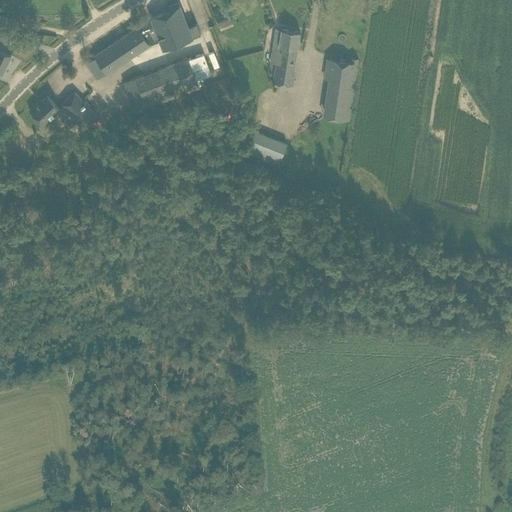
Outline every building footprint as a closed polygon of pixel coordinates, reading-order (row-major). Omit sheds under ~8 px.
[(144,23),(138,28),(137,27),(94,56),(96,58),(87,64),(97,78),(106,72),(106,73),(149,44),(148,44),(159,38),(163,49),(192,38),(200,34),(196,23),(187,27),(178,2),(168,6),(169,10),(151,18),(152,20),(144,23)] [(293,73),(297,49),(300,32),(281,29),(275,28),(273,45),(279,46),(273,83),(293,86),(295,73),(293,73)] [(0,72),(2,74),(11,55),(0,50),(3,45),(0,43),(0,72)] [(210,74),(204,54),(188,59),(188,58),(136,78),(145,104),(199,87),(196,79),(210,74)] [(348,120),(356,62),(326,58),(325,68),(331,69),(324,116),(348,120)] [(97,116),(81,99),(74,92),(61,104),(63,106),(60,109),(47,96),(42,101),(41,99),(29,110),(45,128),(54,119),(53,118),(57,114),(71,128),(76,123),(83,130),(97,116)] [(246,153),(278,166),(287,143),(255,130),(246,153)] [(7,147),(7,151),(9,154),(13,154),(17,152),(17,148),(15,145),(10,144),(7,147)]
